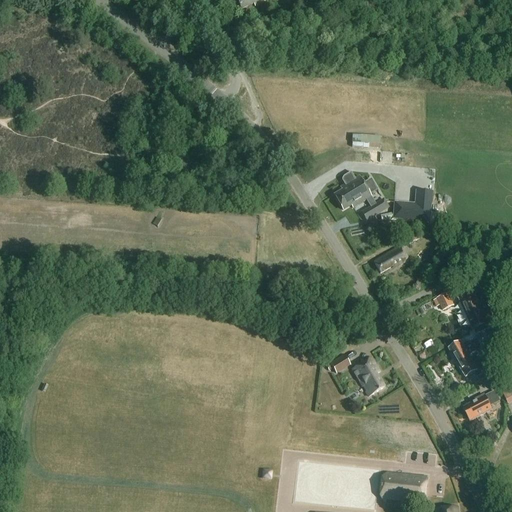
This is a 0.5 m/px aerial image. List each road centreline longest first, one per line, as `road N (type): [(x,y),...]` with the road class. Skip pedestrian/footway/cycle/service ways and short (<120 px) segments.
road 1 (tertiary): [(379,316),(255,132),(97,0)]
road 2 (track): [(0,256),(358,285)]
road 3 (tertiary): [(486,511),(379,316)]
road 4 (residential): [(379,316),(443,283),(511,263)]
